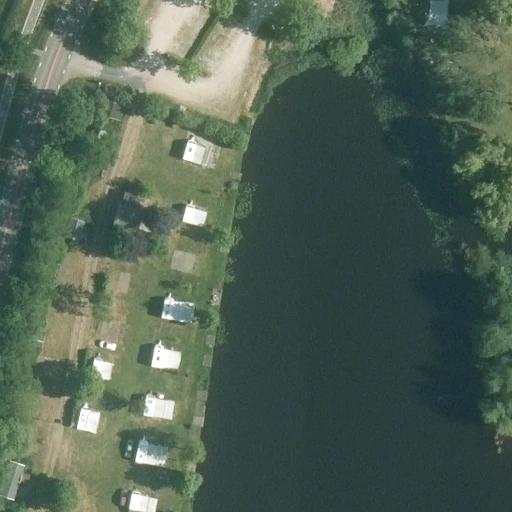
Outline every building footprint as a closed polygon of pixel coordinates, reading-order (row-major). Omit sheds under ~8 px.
[(181,164),(205,171),(211,148),(188,142),(181,164)] [(110,233),(132,239),(139,212),(117,206),(110,233)] [(177,228),(198,231),(200,211),(180,208),(177,228)] [(168,258),(170,273),(181,272),(179,256),(168,258)] [(108,267),(104,290),(114,292),(117,268),(108,267)] [(182,325),(183,304),(160,304),(159,324),(182,325)] [(59,384),(64,364),(33,357),(29,377),(59,384)] [(97,378),(100,359),(89,358),(87,377),(97,378)] [(141,422),(172,425),(174,403),(143,400),(141,422)] [(74,430),(93,434),(96,418),(77,415),(74,430)] [(134,445),(132,465),(155,467),(157,447),(134,445)]
